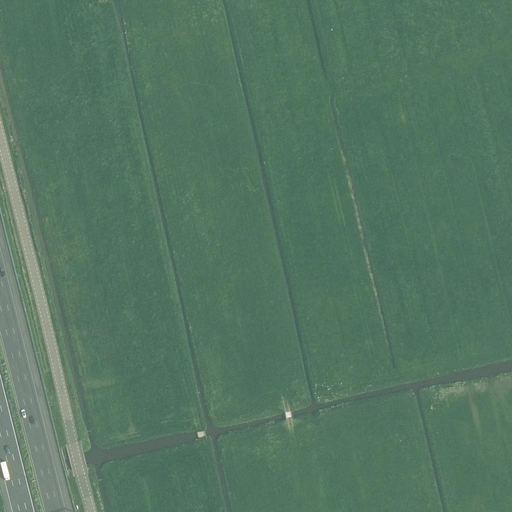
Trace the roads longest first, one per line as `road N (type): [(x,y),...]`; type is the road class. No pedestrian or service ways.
road 1 (unclassified): [(90,511),(0,140)]
road 2 (motorway): [(54,511),(0,294)]
